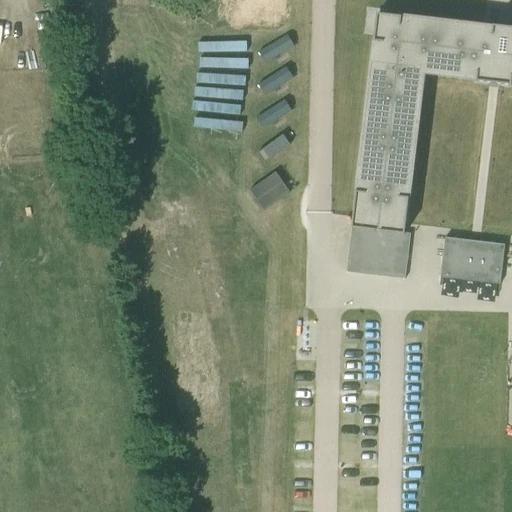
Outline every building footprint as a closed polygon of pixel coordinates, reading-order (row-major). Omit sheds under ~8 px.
[(351,229),(403,235),(422,75),(475,81),(474,83),(511,88),(511,86),(511,85),(511,28),(498,27),(498,29),(376,15),(351,229)] [(199,98),(198,118),(234,119),(235,98),(199,98)] [(272,107),(272,119),(280,119),(280,107),(272,107)] [(198,118),(198,136),(234,137),(234,119),(198,118)] [(272,119),(272,131),(280,131),(280,119),(272,119)] [(18,130),(0,130),(0,166),(18,166),(18,130)] [(42,130),(18,130),(18,166),(42,166),(42,130)] [(198,136),(198,154),(234,155),(234,137),(198,136)] [(272,143),(272,155),(280,155),(280,143),(272,143)] [(198,154),(198,172),(234,173),(234,155),(198,154)] [(272,155),(272,167),(280,167),(280,155),(272,155)] [(198,172),(198,190),(234,191),(234,173),(198,172)] [(271,179),(271,191),(279,191),(279,179),(271,179)] [(30,182),(18,183),(19,191),(31,190),(30,182)] [(18,183),(6,184),(7,192),(19,191),(18,183)] [(198,190),(198,208),(234,209),(234,191),(198,190)] [(68,207),(30,213),(35,242),(72,236),(68,207)] [(198,208),(198,229),(234,229),(234,209),(198,208)] [(278,209),(278,221),(286,221),(286,209),(278,209)] [(18,232),(9,234),(10,245),(20,244),(18,232)] [(72,236),(35,242),(39,269),(77,263),(72,236)] [(444,239),(439,278),(499,285),(504,246),(444,239)] [(20,244),(10,245),(12,257),(22,256),(20,244)] [(198,253),(198,273),(234,273),(234,253),(198,253)] [(277,261),(277,273),(285,273),(285,261),(277,261)] [(77,263),(39,269),(43,297),(81,291),(77,263)] [(198,273),(197,291),(233,291),(234,273),(198,273)] [(277,273),(277,285),(285,285),(285,273),(277,273)] [(27,287),(17,289),(19,301),(29,299),(27,287)] [(81,291),(43,297),(48,326),(85,320),(81,291)] [(197,291),(197,309),(233,309),(233,291),(197,291)] [(271,297),(271,309),(279,309),(279,297),(271,297)] [(29,299),(19,301),(21,313),(31,311),(29,299)] [(197,309),(197,327),(233,327),(233,309),(197,309)] [(271,309),(271,321),(279,321),(279,309),(271,309)] [(197,327),(197,345),(233,345),(233,327),(197,327)] [(271,333),(271,345),(279,345),(279,333),(271,333)] [(197,345),(197,365),(233,365),(233,345),(197,345)] [(271,345),(270,357),(278,357),(279,345),(271,345)] [(67,373),(50,376),(54,399),(69,397),(73,419),(100,414),(94,374),(68,378),(67,373)] [(38,383),(17,386),(23,426),(46,423),(42,401),(54,399),(50,376),(37,378),(38,383)] [(0,422),(1,430),(23,426),(17,386),(0,388),(0,422)] [(242,396),(206,400),(208,420),(244,416),(242,396)] [(273,402),(273,414),(281,414),(281,402),(273,402)] [(273,414),(272,426),(280,426),(281,414),(273,414)] [(244,416),(208,420),(210,438),(246,434),(244,416)] [(246,434),(210,438),(212,456),(247,452),(246,434)] [(272,438),(271,450),(279,450),(280,438),(272,438)] [(271,450),(271,462),(279,462),(279,450),(271,450)] [(247,452),(212,456),(213,474),(249,470),(247,452)] [(249,470),(213,474),(215,491),(251,488),(249,470)] [(270,474),(270,486),(278,487),(278,475),(270,474)] [(270,486),(269,498),(277,499),(278,487),(270,486)] [(251,488),(215,491),(217,511),(253,508),(251,488)]
